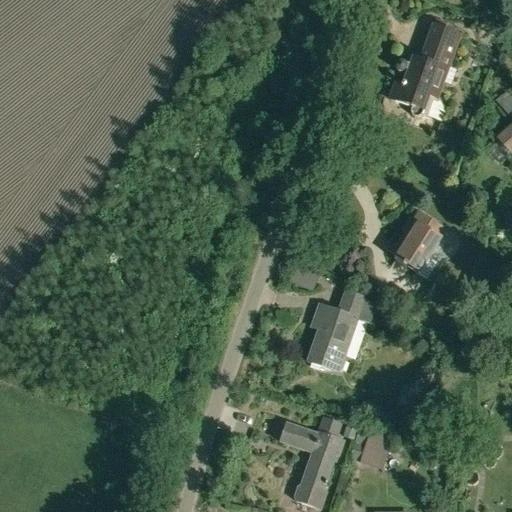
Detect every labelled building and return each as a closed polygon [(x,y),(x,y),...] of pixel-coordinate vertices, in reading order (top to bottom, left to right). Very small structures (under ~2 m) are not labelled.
[(394,83),(387,102),(395,105),(410,110),(410,112),(410,114),(411,116),(412,117),(414,118),(416,118),(417,118),(419,117),(421,116),(421,114),(423,115),(442,122),(445,113),(435,102),(459,36),(432,26),(420,61),(412,58),(409,66),(401,63),(400,63),(398,63),(396,64),(395,65),(394,67),(394,69),(394,70),(395,72),(396,73),(397,74),(405,77),(402,86),(394,83)] [(511,128),(499,140),(511,155),(511,128)] [(411,223),(417,226),(395,262),(417,276),(440,239),(439,238),(444,230),(417,213),(411,223)] [(300,264),(291,283),(312,293),(321,274),(300,264)] [(344,359),(357,321),(371,325),(377,308),(360,298),(347,293),(342,307),(348,309),(345,316),(320,307),(315,322),(323,324),(308,365),(338,376),(339,372),(342,372),(345,363),(344,359)] [(285,425),(279,444),(312,455),(301,487),(297,489),(294,499),(297,503),(320,511),(338,459),(339,459),(344,443),(336,440),(340,426),(323,420),(318,434),(317,436),(285,425)] [(442,421),(440,421),(441,434),(465,433),(464,421),(456,421),(442,421)] [(356,430),(346,426),(342,440),(352,444),(356,430)] [(359,432),(350,460),(361,463),(370,435),(359,432)] [(363,461),(380,466),(388,441),(371,436),(363,461)] [(368,484),(358,480),(352,498),(362,502),(368,484)]
